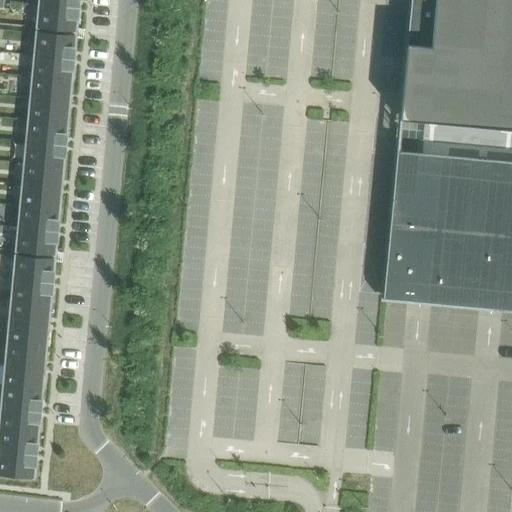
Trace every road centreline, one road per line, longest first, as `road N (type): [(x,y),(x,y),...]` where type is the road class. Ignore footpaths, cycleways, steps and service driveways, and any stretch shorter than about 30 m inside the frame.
road 1 (residential): [(126,473),(100,449),(89,405),(128,0)]
road 2 (residential): [(0,501),(86,507),(126,473)]
